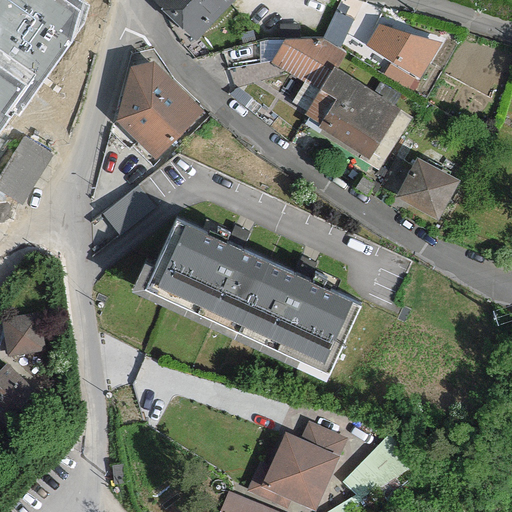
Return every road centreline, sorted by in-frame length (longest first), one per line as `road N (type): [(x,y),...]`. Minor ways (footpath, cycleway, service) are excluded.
road 1 (residential): [(139,0),(187,71),(262,138),(429,247),(511,286)]
road 2 (unclassified): [(91,511),(96,397),(76,187)]
road 3 (unclassified): [(76,187),(137,0)]
